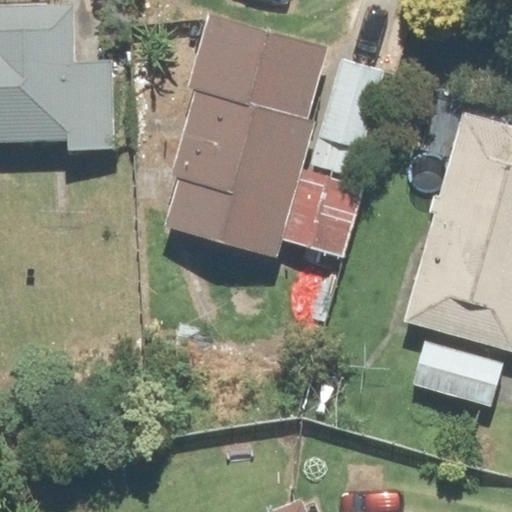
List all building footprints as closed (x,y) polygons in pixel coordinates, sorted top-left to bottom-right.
[(0,142),(61,140),(62,155),(112,153),(107,62),(66,63),(64,6),(0,8),(0,142)] [(273,260),(309,125),(302,123),(322,48),(206,16),(162,177),(171,179),(157,228),(273,260)] [(381,67),(337,56),(305,184),(350,195),(381,67)] [(511,354),(511,132),(451,116),(396,323),(511,354)] [(503,359),(421,337),(408,386),(490,407),(503,359)] [(298,511),(293,499),(263,511),(298,511)]
